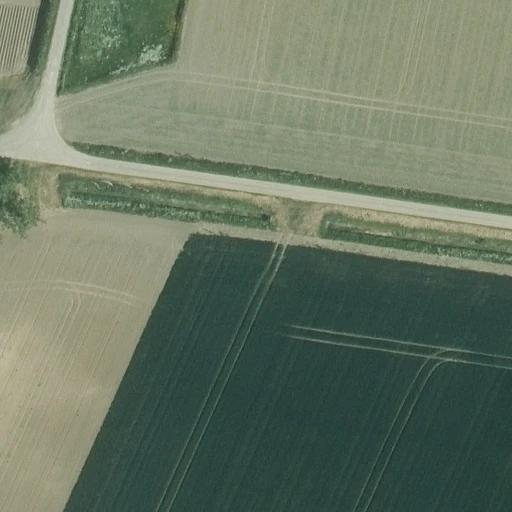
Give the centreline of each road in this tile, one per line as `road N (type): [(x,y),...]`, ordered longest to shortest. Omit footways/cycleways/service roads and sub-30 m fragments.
road 1 (unclassified): [(511,225),(34,150)]
road 2 (unclassified): [(34,150),(65,0)]
